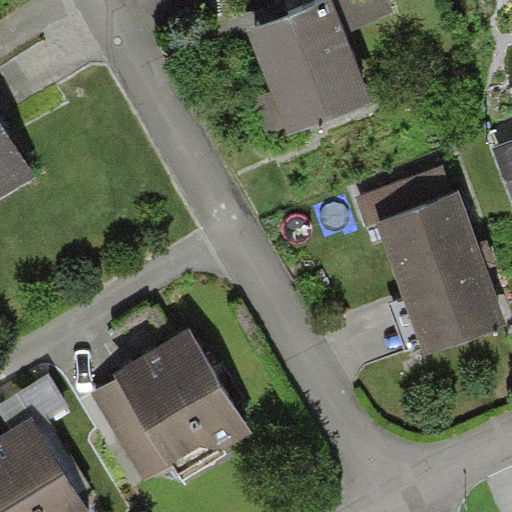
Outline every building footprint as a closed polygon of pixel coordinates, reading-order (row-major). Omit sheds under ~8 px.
[(263,0),(246,7),(288,115),(374,82),(349,19),(394,2),(393,0),(263,0)] [(0,188),(38,165),(0,103),(0,188)] [(511,130),(493,138),(511,187),(511,130)] [(461,176),(376,205),(423,339),(507,311),(485,247),(461,176)] [(252,417),(189,313),(113,358),(118,366),(169,449),(173,446),(201,430),(220,438),(252,417)] [(0,394),(0,399),(9,416),(33,401),(42,416),(70,398),(49,365),(0,394)] [(169,449),(118,366),(91,384),(144,474),(176,451),(173,446),(169,449)] [(42,416),(33,401),(9,416),(0,421),(0,511),(89,511),(97,507),(42,416)]
